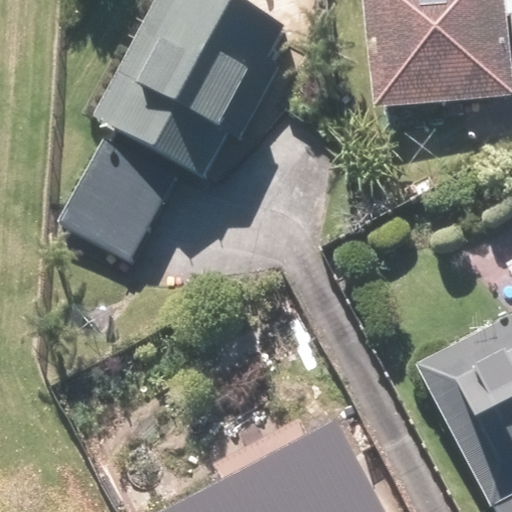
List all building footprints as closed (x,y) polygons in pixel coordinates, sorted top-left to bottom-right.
[(295,32),(236,0),(166,0),(100,123),(213,184),(295,32)] [(511,0),(369,0),(381,115),(511,102),(511,0)] [(183,183),(109,142),(62,227),(136,268),(183,183)] [(511,511),(511,323),(422,371),(496,511),(511,511)] [(392,511),(358,444),(222,511),(392,511)]
